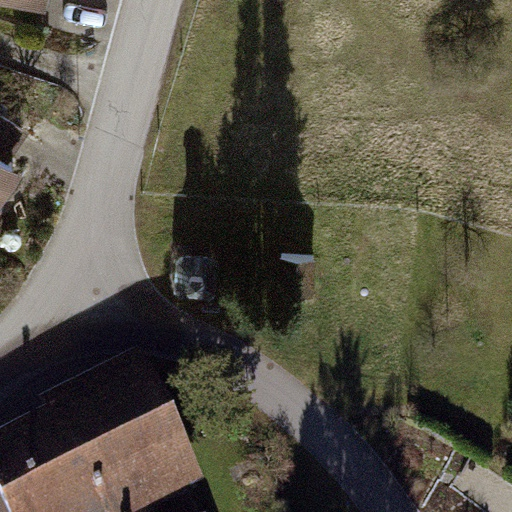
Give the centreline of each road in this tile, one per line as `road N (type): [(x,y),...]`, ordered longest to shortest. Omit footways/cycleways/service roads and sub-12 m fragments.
road 1 (residential): [(90,288),(293,402),(394,511)]
road 2 (residential): [(90,288),(168,0)]
road 3 (residential): [(0,377),(90,288)]
